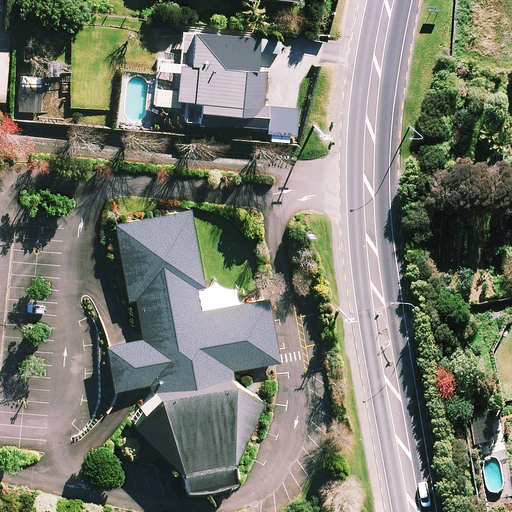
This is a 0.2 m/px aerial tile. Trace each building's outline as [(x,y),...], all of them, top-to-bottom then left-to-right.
[(257,38),(180,33),(178,64),(160,63),(157,100),(200,103),(198,125),(266,129),(266,133),(295,135),(297,108),(263,106),(265,71),(255,71),(257,38)] [(277,44),(271,44),(271,38),(262,38),(262,53),(284,53),(284,40),(277,39),(277,44)] [(8,54),(0,53),(0,104),(3,105),(8,54)] [(249,147),(217,146),(216,175),(249,176),(249,147)] [(100,335),(109,379),(146,372),(123,415),(169,474),(225,464),(250,398),(222,380),(227,355),(273,346),(261,285),(213,295),(193,196),(116,212),(140,327),(100,335)] [(495,444),(492,414),(473,415),(476,445),(495,444)]
